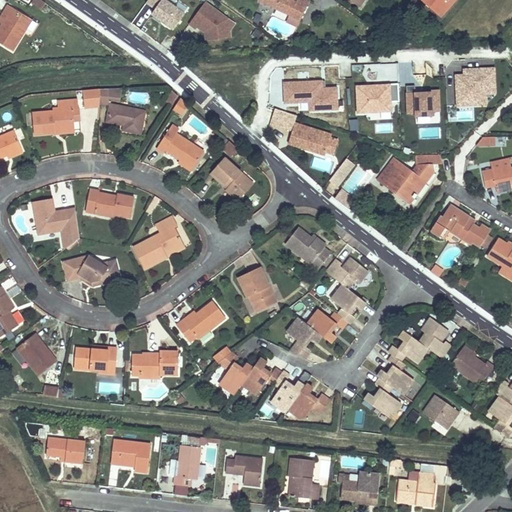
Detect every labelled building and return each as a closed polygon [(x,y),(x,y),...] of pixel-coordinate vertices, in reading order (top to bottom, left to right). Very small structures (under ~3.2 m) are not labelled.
[(149,0),(145,7),(153,11),(149,17),(175,32),(188,7),(175,0),(149,0)] [(311,1),(307,0),(257,0),(258,0),(290,15),(291,15),(302,21),(311,1)] [(423,0),(441,16),(455,0),(423,0)] [(0,42),(12,50),(27,26),(24,24),(28,17),(8,5),(5,11),(8,13),(1,24),(2,25),(6,27),(3,32),(0,30),(0,42)] [(0,23),(1,24),(8,13),(5,11),(0,17),(0,23)] [(302,21),(291,15),(290,15),(287,21),(299,27),(302,21)] [(237,39),(237,28),(220,28),(220,40),(222,40),(237,39)] [(238,48),(237,39),(222,40),(220,40),(221,48),(238,48)] [(454,69),(454,108),(487,108),(486,97),(495,97),(495,69),(454,69)] [(283,82),(283,104),(297,104),(297,111),(337,110),(337,88),(325,88),(325,81),(283,82)] [(123,88),(110,89),(109,99),(120,101),(123,88)] [(100,95),(101,89),(83,91),(85,108),(99,107),(100,103),(100,95)] [(109,99),(110,89),(101,89),(100,95),(100,103),(109,104),(109,99)] [(439,92),(405,93),(405,114),(414,114),(414,119),(439,118),(439,92)] [(182,113),(188,104),(181,98),(174,108),(182,113)] [(73,121),(73,110),(78,110),(77,99),(59,101),(59,111),(34,112),(36,134),(74,132),(73,121)] [(141,133),(145,111),(110,104),(107,121),(124,125),(123,130),(141,133)] [(330,138),(331,134),(294,123),(297,116),(274,108),(270,123),(292,130),(288,144),(308,150),(308,147),(313,149),(312,151),(325,155),(326,152),(330,138)] [(472,110),(456,110),(456,120),(472,120),(472,110)] [(202,138),(210,129),(194,113),(185,122),(202,138)] [(21,149),(13,131),(0,136),(0,157),(7,155),(21,149)] [(204,151),(176,133),(172,139),(165,135),(157,148),(164,152),(165,150),(180,159),(193,168),(204,151)] [(495,144),(495,137),(483,137),(477,145),(495,144)] [(337,140),(330,138),(326,152),(333,154),(337,140)] [(8,159),(22,153),(22,152),(21,149),(7,155),(8,159)] [(250,187),(238,176),(239,176),(241,173),(225,157),(213,171),(229,186),(228,187),(227,188),(225,190),(238,201),(250,187)] [(410,203),(435,171),(433,165),(419,164),(413,172),(393,158),(378,179),(410,203)] [(511,165),(509,158),(494,161),(493,161),(494,167),(494,168),(511,165)] [(191,170),(193,168),(180,159),(178,162),(191,170)] [(339,188),(353,164),(344,159),(330,183),(339,188)] [(511,165),(494,168),(483,170),(486,186),(496,184),(496,186),(499,185),(511,182),(511,165)] [(229,186),(213,171),(210,174),(227,188),(228,187),(229,186)] [(253,183),(241,173),(239,176),(238,176),(250,187),(251,186),(253,183)] [(511,182),(499,185),(496,186),(497,192),(498,192),(511,189),(511,182)] [(351,209),(358,200),(343,189),(337,199),(351,209)] [(130,217),(134,198),(117,195),(116,196),(116,199),(99,196),(99,194),(99,193),(99,192),(90,190),(85,211),(113,217),(114,214),(130,217)] [(68,212),(68,209),(59,211),(59,213),(55,214),(55,211),(54,200),(33,203),(38,234),(61,230),(64,249),(67,248),(77,240),(80,238),(76,211),(68,212)] [(474,225),(468,221),(471,217),(451,205),(443,217),(441,216),(431,231),(445,240),(450,231),(472,245),(473,243),(480,247),(491,230),(482,224),(480,229),(474,225)] [(164,253),(182,243),(173,227),(176,225),(172,217),(156,225),(160,233),(134,247),(145,268),(166,257),(164,253)] [(330,253),(323,248),(326,244),(317,237),(316,238),(314,240),(311,238),(298,227),(285,244),(302,256),(303,254),(304,254),(313,261),(311,264),(317,269),(330,253)] [(486,248),(493,237),(490,235),(482,246),(486,248)] [(511,272),(511,247),(507,245),(499,239),(488,256),(503,266),(502,267),(504,268),(511,272)] [(78,243),(78,240),(77,240),(67,248),(69,250),(78,243)] [(166,257),(184,248),(182,243),(164,253),(166,257)] [(313,261),(304,254),(303,254),(302,256),(311,264),(313,261)] [(120,279),(115,260),(108,261),(107,264),(106,265),(104,266),(104,265),(101,263),(89,256),(64,262),(68,281),(80,277),(80,274),(83,274),(83,277),(92,282),(101,279),(102,284),(120,279)] [(358,284),(368,271),(351,257),(346,263),(349,266),(345,270),(342,267),(340,266),(342,263),(336,258),(326,271),(342,284),(347,288),(354,280),(358,284)] [(442,271),(435,266),(431,271),(439,277),(442,271)] [(277,302),(260,267),(238,277),(247,297),(249,296),(256,312),(277,302)] [(511,272),(504,268),(502,267),(500,271),(511,279),(511,272)] [(102,284),(101,279),(92,282),(83,277),(83,274),(80,274),(80,277),(94,285),(102,284)] [(312,283),(304,276),(300,282),(309,288),(312,283)] [(465,286),(469,281),(463,277),(459,283),(465,286)] [(365,303),(347,288),(342,284),(331,299),(342,308),(338,314),(347,321),(349,323),(353,317),(348,313),(351,309),(351,306),(353,304),(355,306),(360,310),(365,303)] [(9,316),(7,313),(9,311),(10,310),(15,307),(1,286),(0,287),(0,335),(0,337),(19,325),(12,314),(9,316)] [(197,339),(226,317),(213,301),(197,314),(185,323),(182,320),(176,325),(189,342),(196,337),(197,339)] [(328,331),(330,328),(333,328),(336,324),(342,329),(347,321),(338,314),(335,312),(330,319),(318,310),(307,324),(298,317),(287,332),(298,341),(289,352),(295,355),(303,359),(310,350),(305,346),(308,343),(307,339),(309,336),(311,338),(316,342),(322,336),(330,343),(335,336),(330,332),(328,331)] [(185,323),(197,314),(195,311),(182,320),(185,323)] [(440,341),(437,339),(439,336),(442,338),(447,331),(429,318),(421,330),(425,333),(419,342),(404,331),(399,338),(404,341),(406,342),(404,345),(400,346),(398,349),(393,346),(389,352),(393,355),(401,361),(405,355),(416,363),(427,348),(442,359),(452,346),(445,341),(443,344),(440,341)] [(57,361),(48,350),(46,352),(39,342),(41,340),(36,333),(16,348),(38,375),(57,361)] [(48,350),(41,340),(39,342),(46,352),(48,350)] [(476,354),(464,346),(462,348),(474,357),(475,355),(476,354)] [(116,367),(117,348),(108,347),(108,350),(108,351),(92,349),(76,348),(74,368),(99,370),(107,371),(108,366),(116,367)] [(479,386),(492,367),(486,362),(484,364),(474,357),(462,348),(450,365),(479,386)] [(286,412),(288,409),(300,417),(306,416),(313,407),(322,413),(331,401),(322,394),(318,400),(314,397),(310,398),(308,396),(310,394),(314,389),(307,384),(305,386),(298,381),(294,386),(293,389),(290,387),(290,383),(286,381),(290,375),(283,371),(282,373),(275,368),(272,373),(268,371),(265,371),(262,370),(264,368),(268,362),(261,357),(253,368),(244,361),(241,367),(239,369),(237,367),(236,363),(233,361),(237,355),(230,350),(219,361),(229,368),(219,382),(234,393),(242,383),(257,394),(267,380),(273,385),(274,383),(280,387),(271,400),(286,412)] [(178,375),(178,352),(159,351),(159,354),(159,360),(155,360),(155,354),(142,354),(142,355),(142,358),(136,358),(132,362),(132,376),(139,376),(144,371),(151,372),(151,378),(160,378),(160,375),(178,375)] [(402,395),(413,380),(400,371),(405,364),(401,361),(393,355),(387,362),(392,366),(390,369),(391,373),(389,375),(387,373),(382,370),(377,377),(379,378),(375,385),(380,388),(377,392),(378,396),(376,398),(374,397),(369,393),(364,399),(390,418),(401,403),(387,393),(391,387),(402,395)] [(115,375),(116,367),(108,366),(107,371),(99,370),(99,373),(115,375)] [(511,389),(509,388),(507,386),(508,383),(502,379),(492,392),(499,397),(488,411),(500,420),(494,428),(506,437),(511,429),(506,425),(509,422),(509,418),(511,415),(511,389)] [(420,418),(449,431),(459,411),(431,397),(420,418)] [(479,407),(475,405),(471,410),(475,413),(479,407)] [(458,427),(477,435),(483,423),(464,415),(458,427)] [(83,463),(86,441),(48,437),(46,455),(61,457),(66,457),(65,461),(83,463)] [(148,473),(152,445),(114,440),(111,463),(119,464),(120,459),(136,461),(135,467),(134,471),(148,473)] [(197,479),(201,447),(181,445),(179,461),(177,477),(174,477),(173,484),(190,486),(191,478),(197,479)] [(260,486),(264,459),(235,455),(235,459),(228,458),(226,472),(245,474),(243,484),(260,486)] [(311,483),(314,460),(291,458),(288,476),(291,476),(294,477),(292,496),(318,499),(320,485),(311,483)] [(375,505),(379,476),(376,472),(364,471),(360,474),(359,480),(347,479),(344,479),(344,473),(339,473),(338,482),(343,482),(341,498),(356,500),(366,501),(368,501),(368,504),(375,505)] [(434,506),(437,483),(434,483),(435,473),(419,472),(418,481),(399,479),(397,497),(416,500),(415,504),(434,506)] [(240,499),(241,477),(225,476),(224,498),(240,499)]
